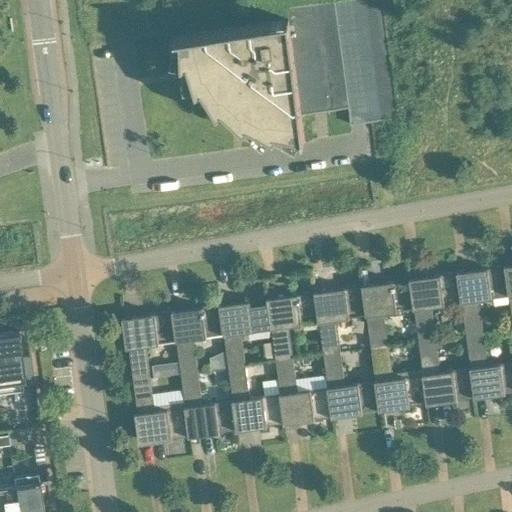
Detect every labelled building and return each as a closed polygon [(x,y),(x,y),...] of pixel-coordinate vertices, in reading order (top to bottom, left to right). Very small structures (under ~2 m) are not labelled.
[(349,0),(286,8),(287,19),(289,19),(301,115),(348,108),(351,124),(371,122),(383,120),(399,118),(382,0),(349,0)] [(289,19),(287,19),(175,35),(175,36),(181,36),(182,62),(184,62),(184,60),(188,60),(197,88),(199,87),(203,85),(219,110),(220,109),(223,106),(245,126),(246,125),(246,124),(249,121),(275,134),(275,133),(275,132),(277,128),(302,134),(303,138),(305,138),(301,115),(289,19)] [(509,295),(505,265),(457,271),(461,301),(466,334),(483,331),(479,299),(509,295)] [(461,301),(457,271),(410,278),(414,308),(418,340),(436,338),(431,305),(461,301)] [(414,308),(410,278),(362,284),(366,314),(370,347),(388,344),(384,312),(414,308)] [(366,314),(362,284),(314,291),(318,321),(323,353),(341,351),(336,318),(366,314)] [(318,321),(314,291),(267,297),(271,327),(275,360),(293,357),(289,325),(318,321)] [(271,327),(267,297),(219,304),(223,334),(228,366),(246,364),(241,331),(271,327)] [(223,334),(219,304),(172,310),(176,340),(180,373),(198,370),(194,338),(223,334)] [(176,340),(172,310),(122,317),(127,347),(129,347),(133,379),(150,377),(146,344),(176,340)] [(24,381),(17,330),(0,332),(0,392),(23,389),(22,381),(24,381)] [(511,391),(511,360),(488,364),(483,331),(466,334),(470,367),(474,397),(511,391)] [(474,397),(470,367),(440,371),(436,338),(418,340),(422,368),(427,403),(474,397)] [(427,403),(422,368),(392,372),(388,344),(370,347),(375,380),(379,410),(427,403)] [(379,410),(375,380),(345,384),(341,351),(323,353),(327,386),(331,416),(379,410)] [(331,416),(327,386),(298,390),(293,357),(275,360),(280,393),(284,423),(331,416)] [(284,423),(280,393),(250,397),(246,364),(228,366),(232,399),(236,429),(284,423)] [(236,429),(232,399),(202,403),(198,370),(180,373),(184,401),(189,436),(236,429)] [(189,436),(184,401),(154,405),(150,377),(133,379),(137,412),(135,412),(140,442),(189,436)] [(42,440),(40,426),(7,431),(7,434),(9,445),(32,441),(42,440)] [(0,445),(9,445),(7,434),(0,435),(0,445)] [(42,440),(32,441),(35,464),(45,463),(42,440)] [(14,483),(14,484),(17,511),(43,511),(38,473),(13,476),(14,483)] [(0,511),(17,511),(14,484),(0,485),(0,511)]
